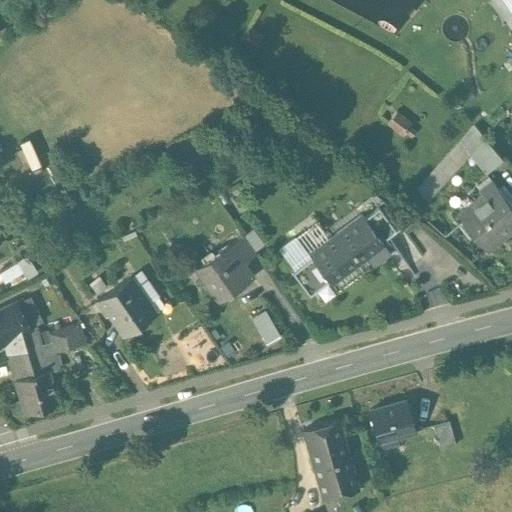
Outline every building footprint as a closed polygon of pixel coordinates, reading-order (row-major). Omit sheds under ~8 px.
[(412,124),(396,112),(387,124),(403,136),(406,133),(412,137),(416,131),(410,127),(412,124)] [(485,138),(471,153),(486,173),(502,160),(485,138)] [(484,194),(459,214),(483,244),(498,233),(501,237),(511,227),(511,203),(493,180),(480,190),(484,194)] [(361,213),(308,252),(331,282),(383,243),(361,213)] [(242,234),(230,243),(243,261),(255,253),(242,234)] [(230,242),(199,263),(213,284),(211,285),(220,297),(253,274),(243,261),(230,243),(230,242)] [(16,261),(0,270),(0,272),(5,281),(22,271),(16,261)] [(156,292),(140,269),(130,276),(146,299),(156,292)] [(129,275),(98,297),(123,333),(154,311),(146,299),(130,276),(129,275)] [(15,301),(0,308),(0,342),(3,340),(29,328),(28,326),(15,301)] [(265,339),(279,331),(265,306),(252,313),(265,339)] [(77,321),(60,326),(66,347),(83,342),(77,321)] [(29,328),(3,340),(7,352),(35,344),(40,342),(37,331),(35,323),(28,326),(29,328)] [(60,326),(47,330),(50,339),(53,350),(66,347),(60,326)] [(47,328),(37,331),(40,342),(50,339),(47,330),(47,328)] [(35,344),(7,352),(24,412),(58,402),(48,368),(43,369),(35,344)] [(406,401),(370,411),(378,441),(414,431),(406,401)] [(339,420),(302,430),(321,497),(358,487),(339,420)] [(450,420),(433,424),(440,450),(457,445),(450,420)]
